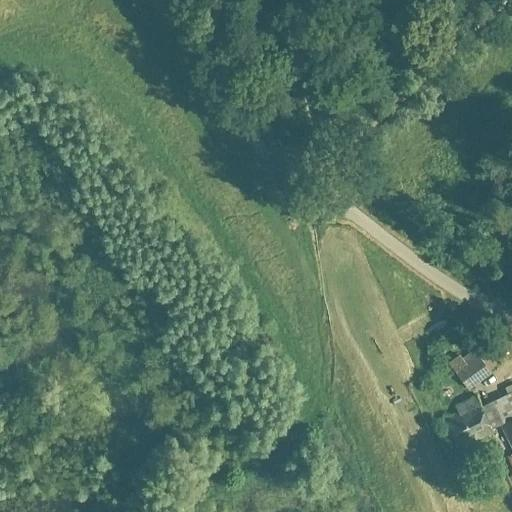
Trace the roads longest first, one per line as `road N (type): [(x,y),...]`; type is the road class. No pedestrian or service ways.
road 1 (unclassified): [(511,322),(272,162),(162,0)]
road 2 (unknown): [(309,129),(236,0)]
